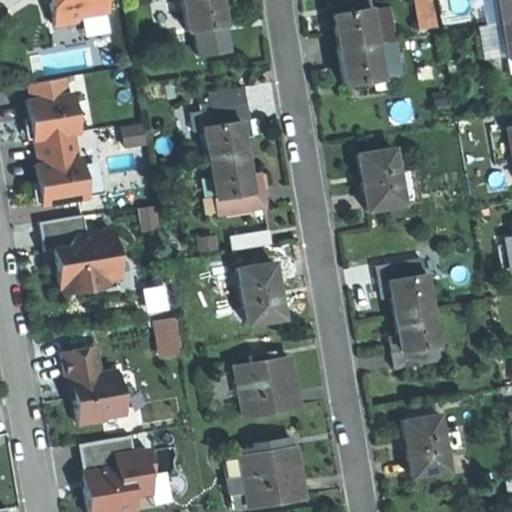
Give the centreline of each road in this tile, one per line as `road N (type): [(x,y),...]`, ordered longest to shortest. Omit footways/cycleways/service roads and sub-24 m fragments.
road 1 (residential): [(278,0),(363,511)]
road 2 (residential): [(38,511),(0,286)]
